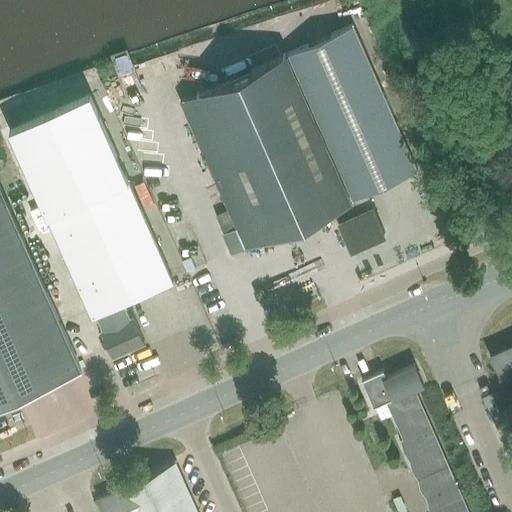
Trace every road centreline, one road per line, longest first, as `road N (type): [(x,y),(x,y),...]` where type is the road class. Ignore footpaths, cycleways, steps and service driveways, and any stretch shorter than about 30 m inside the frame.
road 1 (unclassified): [(0,495),(431,307)]
road 2 (unclassified): [(510,511),(431,307)]
